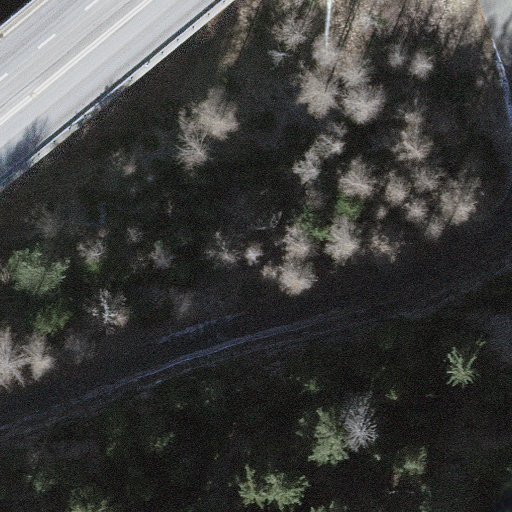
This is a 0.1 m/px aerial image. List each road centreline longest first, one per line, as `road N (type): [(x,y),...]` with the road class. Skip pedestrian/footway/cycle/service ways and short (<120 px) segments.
road 1 (unclassified): [(511,379),(184,463),(0,474)]
road 2 (primary): [(124,0),(0,103)]
